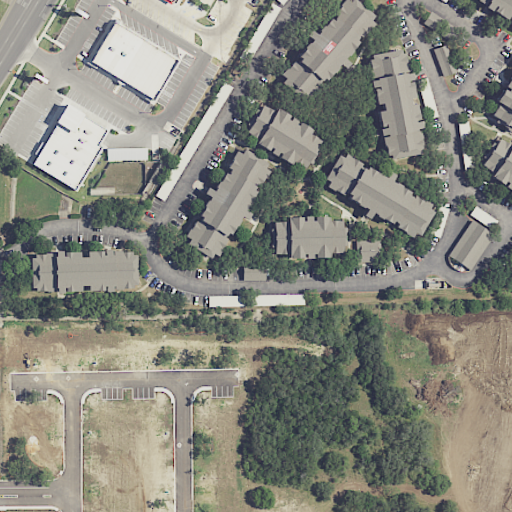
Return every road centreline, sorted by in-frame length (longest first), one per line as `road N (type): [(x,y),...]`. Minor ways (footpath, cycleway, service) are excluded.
road 1 (residential): [(13,381),(234,378)]
road 2 (residential): [(184,379),(184,511)]
road 3 (residential): [(72,381),(71,511)]
